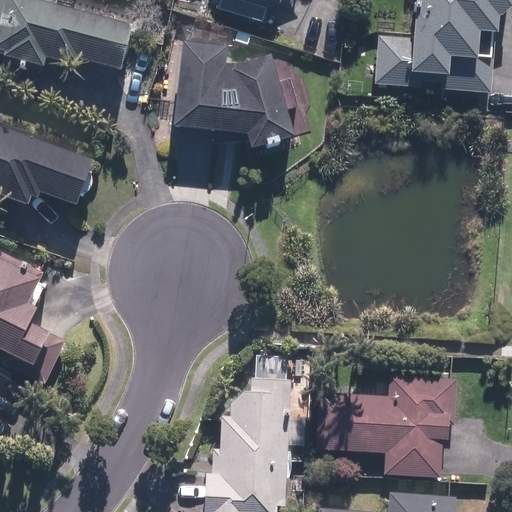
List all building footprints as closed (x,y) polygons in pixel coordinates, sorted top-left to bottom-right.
[(20,0),(20,2),(12,0),(0,0),(0,55),(4,57),(4,59),(41,69),(43,62),(75,70),(77,63),(117,74),(128,31),(53,10),(54,4),(40,0),(20,0)] [(378,40),(375,86),(488,95),(494,21),(508,12),(508,0),(414,0),(411,42),(378,40)] [(181,49),(172,131),(245,139),(250,153),(292,140),(268,59),(233,71),(223,70),(225,53),(181,49)] [(0,200),(26,210),(30,200),(36,202),(38,195),(75,209),(90,166),(0,133),(0,200)] [(0,351),(47,375),(64,343),(26,324),(33,309),(24,304),(39,275),(0,255),(0,351)] [(318,395),(315,449),(385,453),(384,471),(437,475),(439,440),(445,441),(446,426),(451,427),(454,381),(388,377),(386,399),(318,395)] [(281,507),(285,383),(247,382),(247,394),(239,394),(227,407),(226,418),(219,418),(218,453),(210,452),(210,476),(203,475),(201,511),(271,511),(271,507),(281,507)] [(356,511),(318,509),(317,511),(451,511),(452,499),(389,494),(387,511),(356,511)]
